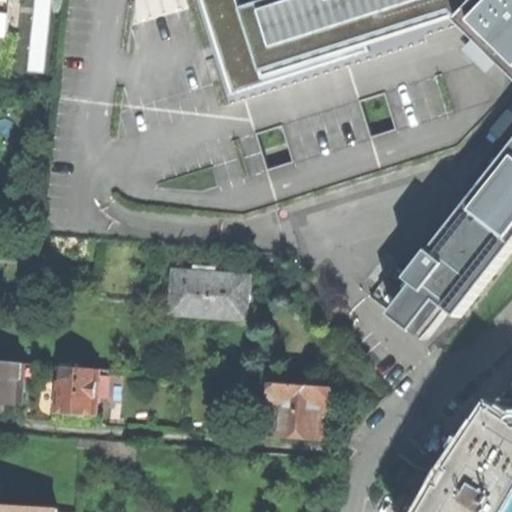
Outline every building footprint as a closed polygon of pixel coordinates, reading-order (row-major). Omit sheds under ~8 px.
[(0,0),(0,38),(8,39),(11,0),(0,0)] [(511,0),(200,0),(225,75),(232,97),(244,93),(373,52),(458,26),(461,21),(482,0),(511,0)] [(416,278),(414,279),(421,285),(412,296),(406,304),(397,315),(419,333),(443,301),(464,318),(511,256),(511,0),(482,0),(461,21),(511,69),(511,156),(511,158),(495,178),(445,242),(437,252),(435,251),(416,278)] [(238,319),(238,317),(239,298),(250,299),(250,297),(252,278),(219,276),(219,273),(196,271),(196,274),(179,273),(176,315),(238,319)] [(384,286),(406,304),(412,296),(390,278),(384,286)] [(250,297),(250,299),(239,298),(238,317),(253,318),(253,308),(254,297),(250,297)] [(25,379),(26,364),(0,362),(0,403),(5,404),(23,405),(25,379)] [(35,380),(36,365),(26,364),(25,379),(35,380)] [(100,395),(102,370),(63,367),(60,413),(80,414),(99,416),(100,395)] [(109,396),(111,370),(102,370),(100,395),(109,396)] [(256,402),(261,402),(263,382),(242,380),(241,396),(256,397),(256,402)] [(269,399),(283,400),(282,404),(285,405),(283,434),(322,437),(322,435),(329,436),(332,407),(333,387),(263,382),(261,402),(268,403),(269,399)] [(511,511),(511,417),(497,409),(459,471),(462,473),(457,481),(452,489),(449,487),(433,511),(511,511)] [(111,449),(111,441),(81,439),(80,448),(99,449),(111,449)] [(99,458),(138,460),(139,442),(111,441),(111,449),(99,449),(99,458)]
